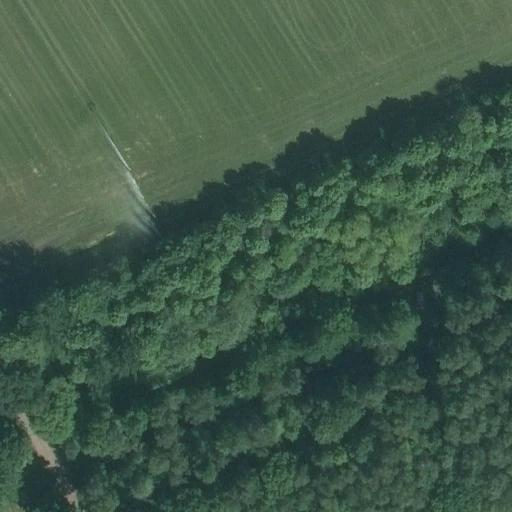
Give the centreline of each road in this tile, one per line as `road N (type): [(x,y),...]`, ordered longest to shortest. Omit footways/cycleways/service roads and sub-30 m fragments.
road 1 (track): [(511,77),(0,299)]
road 2 (track): [(511,241),(40,432),(57,469)]
